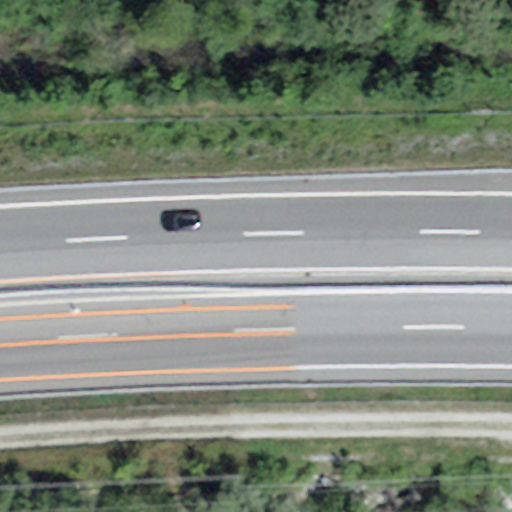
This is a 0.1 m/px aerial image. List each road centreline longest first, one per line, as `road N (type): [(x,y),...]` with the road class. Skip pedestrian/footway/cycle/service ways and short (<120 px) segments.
road 1 (motorway): [(511,232),(155,234),(0,244)]
road 2 (motorway): [(0,341),(511,326)]
road 3 (track): [(0,443),(511,432)]
